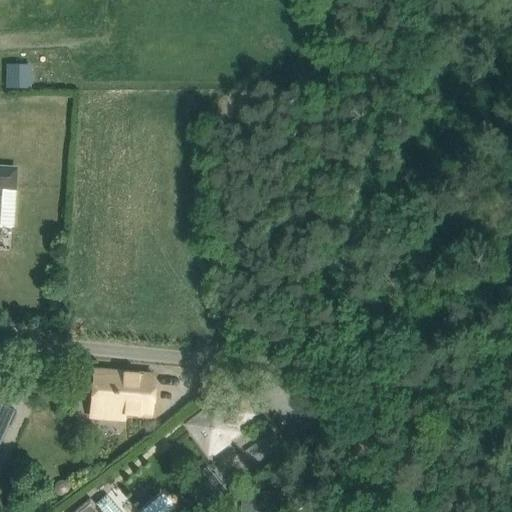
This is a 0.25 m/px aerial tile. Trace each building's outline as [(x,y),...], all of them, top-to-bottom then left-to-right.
[(0,198),(2,197),(3,193),(4,188),(15,189),(16,169),(0,168),(0,198)] [(95,372),(92,405),(91,416),(123,418),(124,414),(149,416),(153,377),(95,372)] [(217,404),(189,425),(210,453),(212,451),(214,454),(230,442),(228,439),(238,432),(235,428),(253,415),(243,401),(225,415),(217,404)] [(0,441),(14,409),(0,402),(0,441)] [(274,433),(246,452),(251,459),(278,440),(274,433)] [(105,480),(95,487),(99,491),(109,484),(105,480)] [(58,482),(55,485),(54,488),(54,491),(56,494),(59,496),(62,497),(66,496),(68,494),(70,490),(69,487),(68,484),(65,482),(61,481),(58,482)] [(210,502),(193,483),(190,485),(207,505),(210,502)] [(285,511),(285,490),(240,490),(241,511),(285,511)] [(121,511),(106,495),(92,507),(89,503),(85,506),(82,503),(71,511),(121,511)] [(169,511),(173,509),(165,500),(151,511),(169,511)]
